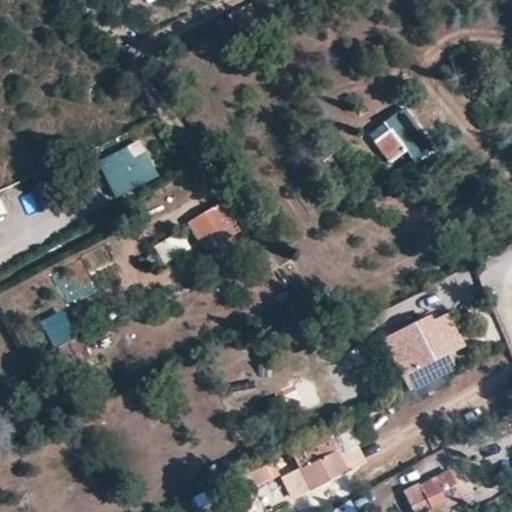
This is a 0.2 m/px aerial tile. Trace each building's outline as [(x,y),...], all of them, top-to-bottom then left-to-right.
[(416,127),(403,110),(382,125),(388,131),(373,143),(389,165),(406,153),(409,158),(428,144),(416,127)] [(95,165),(113,200),(155,178),(136,143),(95,165)] [(206,253),(245,226),(238,218),(232,221),(219,203),(187,225),(206,253)] [(161,266),(188,250),(178,234),(152,249),(161,266)] [(276,238),(264,247),(278,267),(291,258),(276,238)] [(229,304),(207,309),(211,325),(233,320),(229,304)] [(61,309),(40,323),(56,348),(78,334),(61,309)] [(444,326),(440,319),(431,323),(436,330),(444,326)] [(454,366),(445,348),(459,341),(451,323),(444,326),(436,330),(431,323),(430,320),(414,328),(389,341),(399,360),(395,361),(411,389),(454,366)] [(296,351),(317,340),(309,325),(288,336),(296,351)] [(329,452),(324,443),(294,459),(299,469),(310,491),(328,482),(347,472),(339,454),(336,449),(329,452)] [(339,454),(347,472),(365,463),(357,445),(339,454)] [(272,479),(265,467),(240,481),(246,492),(272,479)] [(294,499),(310,491),(299,469),(283,476),(294,499)] [(455,484),(448,471),(416,487),(428,511),(435,511),(463,498),(455,484)]
